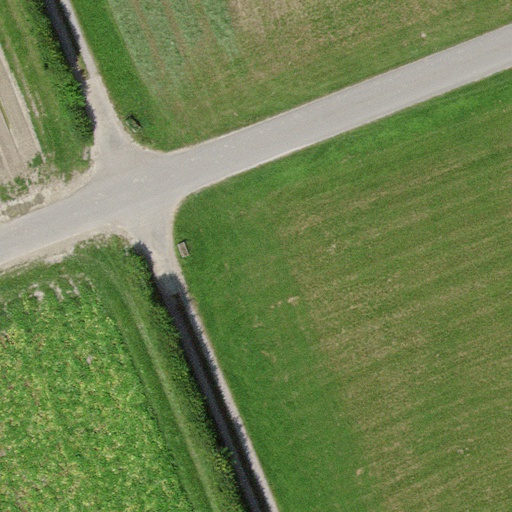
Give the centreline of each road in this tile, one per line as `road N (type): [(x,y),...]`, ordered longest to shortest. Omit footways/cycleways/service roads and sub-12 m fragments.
road 1 (track): [(267,511),(63,0)]
road 2 (unclassified): [(511,48),(0,247)]
